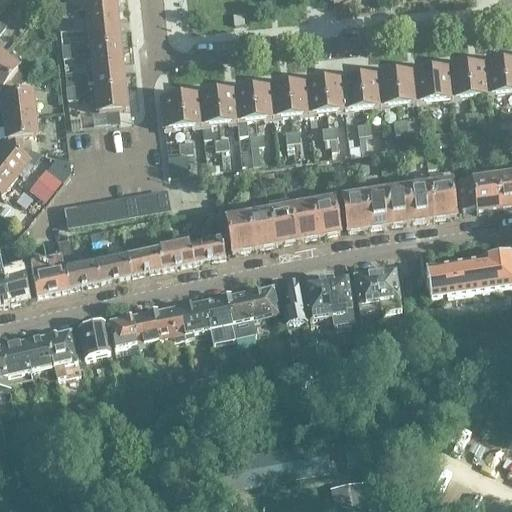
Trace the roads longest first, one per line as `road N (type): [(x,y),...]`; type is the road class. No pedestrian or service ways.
road 1 (residential): [(511,236),(287,271),(0,331)]
road 2 (residential): [(310,51),(472,37),(488,31),(511,0)]
road 3 (residential): [(310,51),(159,66),(154,0)]
